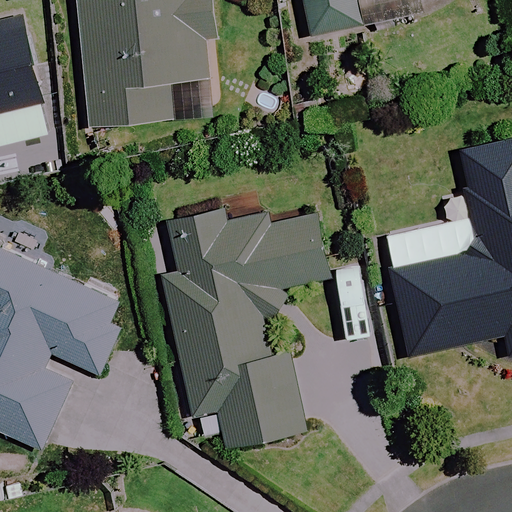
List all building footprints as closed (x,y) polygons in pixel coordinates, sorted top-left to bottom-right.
[(83,0),(94,127),(219,117),(209,0),(83,0)] [(308,0),(315,35),(431,14),(428,0),(308,0)] [(44,102),(51,100),(32,20),(0,26),(0,147),(52,136),(44,102)] [(511,142),(464,151),(481,252),(397,266),(412,354),(508,338),(510,354),(511,353),(511,142)] [(327,204),(174,234),(179,261),(172,281),(199,416),(226,411),(233,446),(310,430),(293,348),(272,352),(266,322),(289,286),(341,276),(327,204)] [(126,301),(0,244),(0,428),(54,451),(80,389),(44,374),(53,352),(104,373),(121,332),(114,329),(126,301)]
